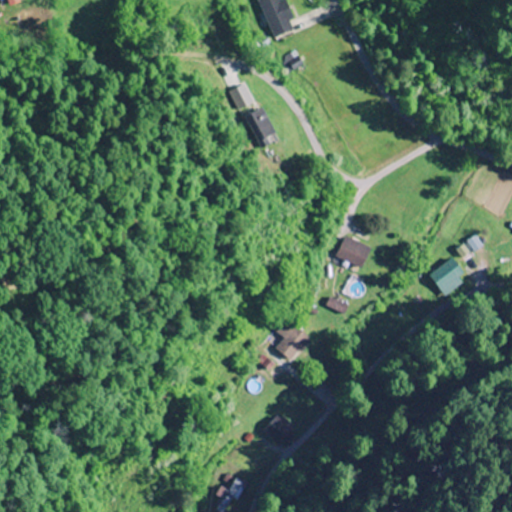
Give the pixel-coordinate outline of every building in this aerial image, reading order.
[(292,19),(283,0),(256,0),(255,1),(268,30),(292,19)] [(371,248),(345,236),(335,258),(360,270),(371,248)] [(467,278),(451,258),(428,277),(443,296),(467,278)] [(309,345),(286,317),(271,329),(282,342),(276,347),(288,362),(309,345)] [(263,431),(281,448),(296,432),(279,415),(263,431)] [(216,497),(222,501),(216,511),(217,511),(224,511),(233,499),(237,501),(247,486),(236,478),(226,493),(221,490),(216,497)]
